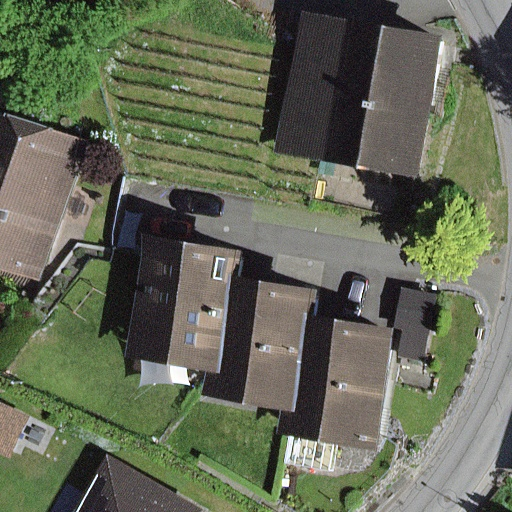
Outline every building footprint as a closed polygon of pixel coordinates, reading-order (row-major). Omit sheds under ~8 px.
[(444,37),(302,11),(276,152),(418,178),(444,37)] [(0,268),(41,282),(89,142),(0,111),(0,268)] [(233,250),(146,236),(126,359),(214,373),(228,278),(233,250)] [(320,292),(228,278),(214,373),(210,398),(302,412),(317,316),(320,292)] [(437,295),(402,289),(394,328),(404,330),(399,357),(424,362),(437,295)] [(394,328),(317,316),(302,412),(297,436),(374,449),(394,328)] [(31,419),(1,404),(0,406),(0,454),(11,460),(31,419)] [(206,511),(207,511),(108,456),(76,511),(206,511)]
